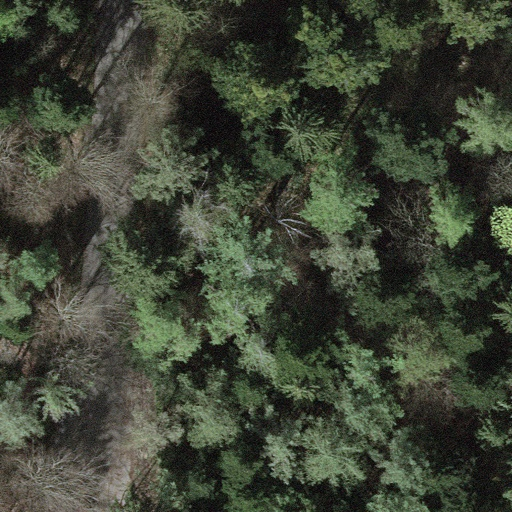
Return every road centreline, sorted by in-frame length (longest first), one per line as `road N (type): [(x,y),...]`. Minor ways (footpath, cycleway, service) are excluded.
road 1 (unclassified): [(57,511),(96,378),(122,0)]
road 2 (track): [(118,511),(96,378)]
